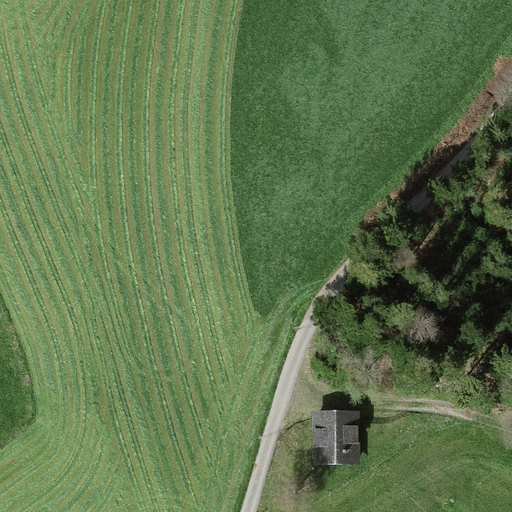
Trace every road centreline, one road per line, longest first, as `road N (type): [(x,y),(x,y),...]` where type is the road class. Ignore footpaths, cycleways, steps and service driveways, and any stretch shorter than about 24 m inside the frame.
road 1 (track): [(247,511),(282,392),(321,303),(511,92)]
road 2 (track): [(282,392),(511,424)]
